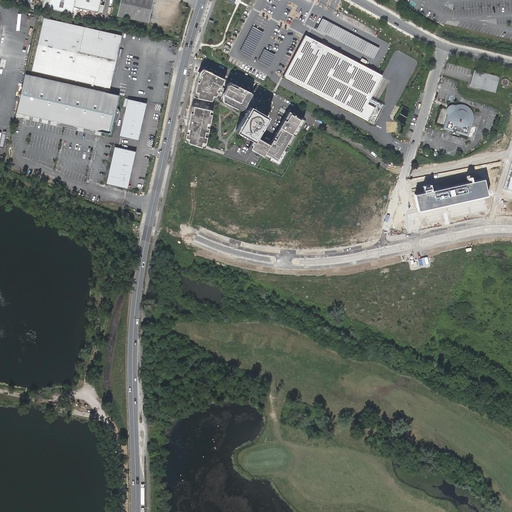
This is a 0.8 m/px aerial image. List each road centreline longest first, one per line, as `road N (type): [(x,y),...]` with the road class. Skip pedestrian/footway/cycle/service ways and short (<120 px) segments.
road 1 (secondary): [(146,238),(133,340),(137,511)]
road 2 (unclassified): [(444,46),(384,245)]
road 3 (secondary): [(202,0),(167,141)]
road 4 (unclassified): [(282,266),(348,264),(415,249)]
road 5 (unclassified): [(162,222),(221,254),(282,266)]
road 6 (unclassified): [(283,256),(196,231),(176,209)]
